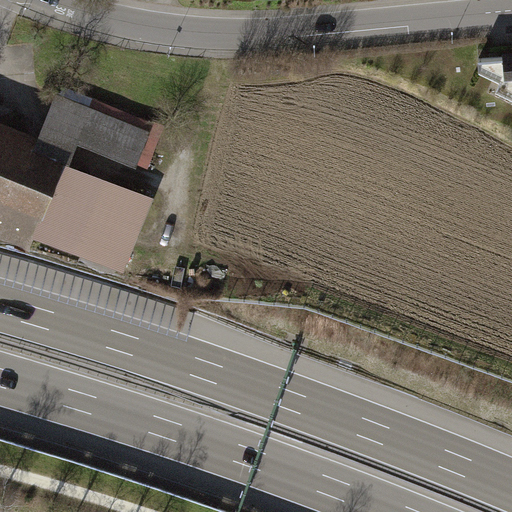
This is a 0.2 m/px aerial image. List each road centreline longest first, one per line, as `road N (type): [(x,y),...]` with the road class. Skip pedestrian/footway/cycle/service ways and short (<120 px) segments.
road 1 (motorway): [(511,487),(185,362),(0,305)]
road 2 (residential): [(511,10),(195,32),(109,22),(42,0)]
road 3 (motorway): [(0,378),(391,511)]
road 4 (track): [(0,471),(134,511)]
